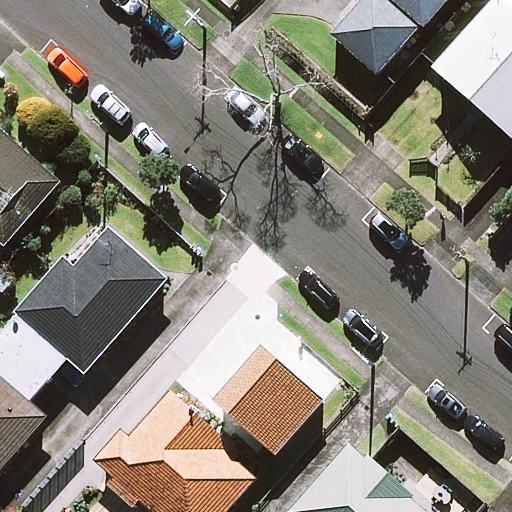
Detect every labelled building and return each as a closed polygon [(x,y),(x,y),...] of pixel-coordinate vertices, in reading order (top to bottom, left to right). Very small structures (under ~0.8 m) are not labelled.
[(379,83),(422,34),(383,0),(369,0),(333,42),(379,83)] [(383,0),(422,34),(424,35),(455,0),(383,0)] [(511,0),(502,0),(435,77),(511,144),(511,0)] [(0,260),(63,189),(0,133),(0,260)] [(170,285),(107,230),(0,351),(0,477),(49,422),(32,407),(71,363),(88,379),(170,285)] [(102,458),(112,467),(103,478),(141,511),(233,511),(264,477),(173,398),(133,443),(123,434),(102,458)] [(425,511),(354,449),(298,511),(425,511)] [(22,511),(76,511),(91,496),(63,469),(22,511)]
